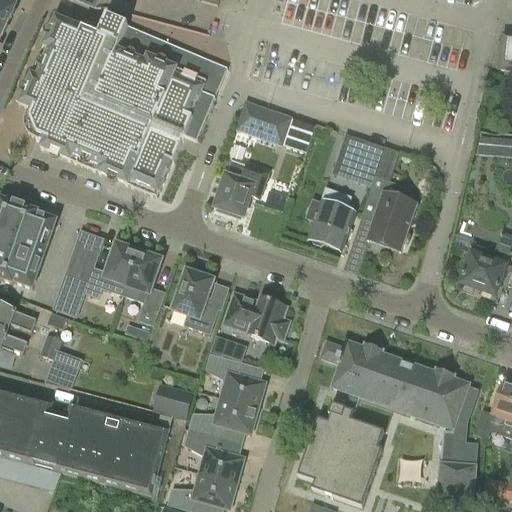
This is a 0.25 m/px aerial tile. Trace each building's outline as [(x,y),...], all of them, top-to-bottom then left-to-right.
[(0,0),(0,42),(0,43),(16,8),(0,0)] [(66,0),(70,1),(74,3),(95,12),(99,0),(66,0)] [(56,21),(30,82),(19,109),(29,113),(26,120),(36,144),(43,147),(41,153),(157,202),(183,140),(197,145),(228,72),(107,21),(105,26),(99,24),(87,29),(85,34),(56,21)] [(511,74),(511,38),(503,38),(500,73),(511,74)] [(245,105),(235,135),(283,151),(293,122),(245,105)] [(362,144),(345,138),(332,178),(350,184),(362,144)] [(475,158),(511,158),(511,140),(475,140),(475,158)] [(350,184),(371,191),(385,152),(362,144),(356,164),(350,184)] [(390,185),(400,157),(385,152),(371,191),(384,195),(367,244),(400,255),(417,208),(404,204),(409,191),(390,185)] [(227,179),(216,210),(218,211),(217,214),(229,218),(230,215),(244,220),(250,200),(254,202),(258,190),(264,192),(269,177),(232,164),(227,179)] [(346,214),(350,202),(327,193),(322,207),(312,203),(305,223),(315,227),(310,243),(313,244),(314,248),(321,250),(324,248),(341,254),(354,217),(346,214)] [(0,284),(1,283),(13,288),(13,286),(33,293),(57,224),(37,217),(38,216),(26,212),(26,211),(13,206),(12,207),(1,203),(0,204),(0,284)] [(85,297),(94,273),(93,273),(103,243),(81,235),(54,313),(76,321),(85,297)] [(495,299),(511,250),(511,241),(501,238),(494,256),(475,250),(462,287),(481,294),(480,298),(492,302),(493,298),(495,299)] [(94,273),(85,297),(99,302),(102,292),(124,300),(128,290),(139,256),(131,253),(132,250),(117,245),(106,277),(94,273)] [(139,256),(128,290),(139,294),(136,304),(145,307),(141,317),(156,322),(164,297),(151,293),(162,261),(148,256),(147,259),(139,256)] [(218,313),(205,308),(214,281),(199,276),(198,279),(186,275),(172,314),(188,320),(184,329),(210,338),(218,313)] [(266,300),(264,304),(262,303),(260,307),(235,299),(225,328),(250,337),(249,339),(274,348),(276,341),(283,343),(289,326),(282,324),(286,312),(280,309),(281,305),(266,300)] [(0,335),(7,337),(10,328),(31,336),(36,323),(0,309),(0,335)] [(146,343),(150,329),(130,323),(126,337),(146,343)] [(0,354),(1,351),(14,356),(14,353),(23,357),(27,346),(6,338),(7,337),(0,335),(0,354)] [(43,348),(60,353),(63,344),(47,338),(43,348)] [(223,361),(223,359),(229,345),(216,340),(210,356),(223,361)] [(452,433),(453,435),(442,434),(440,466),(439,466),(436,511),(444,511),(473,511),(478,448),(466,447),(468,427),(479,394),(468,390),(468,389),(453,384),(453,382),(436,376),(435,378),(380,359),(381,357),(365,351),(364,353),(348,347),(347,351),(326,344),(319,362),(340,370),(333,391),(350,397),(345,412),(333,408),(329,418),(331,419),(328,426),(318,422),(298,480),(315,486),(312,493),(362,511),(382,453),(378,452),(384,435),(351,424),(359,400),(452,433)] [(60,353),(43,348),(39,359),(56,365),(60,353)] [(222,403),(258,413),(265,388),(260,386),(263,374),(211,359),(206,374),(226,386),(222,403)] [(511,384),(508,383),(506,387),(504,386),(493,418),(496,419),(506,422),(500,438),(511,442),(511,441),(511,384)] [(160,417),(157,430),(72,408),(68,419),(51,415),(52,408),(0,393),(0,460),(151,500),(172,420),(187,424),(194,396),(160,387),(153,415),(160,417)] [(194,419),(190,434),(242,448),(246,436),(251,438),(258,413),(222,403),(217,420),(194,419)] [(493,418),(482,414),(474,438),(485,442),(487,443),(488,443),(490,435),(496,419),(493,418)] [(242,448),(190,434),(185,450),(205,461),(200,478),(237,488),(244,463),(238,462),(242,448)] [(511,468),(503,502),(511,504),(511,468)] [(229,511),(237,488),(200,478),(196,495),(173,494),(168,510),(177,511),(224,511),(229,511)]
